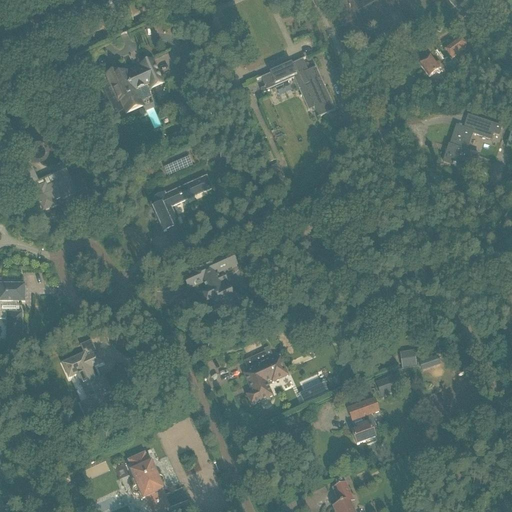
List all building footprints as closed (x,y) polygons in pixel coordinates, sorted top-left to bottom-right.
[(447,0),(458,13),(453,18),(457,24),(470,13),(459,0),(447,0)] [(467,48),(461,40),(459,38),(443,49),(451,60),(467,48)] [(200,60),(193,43),(184,47),(191,64),(200,60)] [(265,88),(260,90),(262,94),(289,83),(288,81),(294,79),(301,96),(300,96),(300,97),(301,97),(308,112),(309,111),(308,111),(314,108),(319,118),(317,118),(317,119),(335,111),(315,66),(314,66),(315,68),(308,71),(303,60),(305,59),(305,58),(261,78),(265,88)] [(435,65),(429,58),(420,65),(429,78),(442,68),(438,63),(435,65)] [(110,76),(107,78),(109,81),(113,90),(109,92),(115,104),(119,102),(123,111),(126,117),(144,108),(136,91),(149,85),(151,90),(163,85),(160,80),(152,61),(141,66),(143,70),(128,77),(126,72),(119,76),(117,71),(109,74),(110,76)] [(98,91),(88,95),(92,102),(101,98),(98,91)] [(468,116),(463,130),(457,128),(451,147),(450,147),(444,163),(452,166),(452,167),(455,168),(455,166),(458,167),(460,160),(475,165),(478,157),(465,152),(471,134),(491,141),(493,135),(499,136),(502,127),(468,116)] [(253,123),(247,126),(252,137),(258,134),(253,123)] [(53,135),(51,143),(60,144),(62,137),(53,135)] [(65,173),(53,178),(53,179),(52,176),(38,182),(29,163),(15,170),(24,189),(32,186),(43,211),(55,206),(53,202),(62,197),(63,200),(86,189),(77,168),(65,173)] [(165,194),(153,199),(159,212),(155,214),(164,233),(167,231),(174,246),(186,240),(172,208),(213,190),(207,176),(166,194),(165,194)] [(325,214),(288,230),(293,241),(309,234),(309,232),(323,226),(324,229),(331,226),(325,214)] [(234,300),(227,285),(224,286),(222,284),(223,283),(220,276),(219,277),(218,274),(237,265),(233,256),(192,275),(197,284),(202,281),(208,293),(205,295),(213,312),(224,306),(229,316),(241,311),(236,299),(234,300)] [(0,320),(7,320),(7,343),(22,343),(22,314),(16,314),(16,302),(25,302),(25,285),(0,284),(0,320)] [(80,346),(84,354),(62,364),(69,379),(79,374),(84,385),(82,387),(88,401),(80,404),(87,419),(110,409),(103,395),(110,392),(103,377),(96,380),(95,377),(96,376),(94,372),(92,371),(91,369),(103,364),(98,353),(97,353),(91,341),(80,346)] [(414,352),(400,354),(402,368),(416,366),(414,352)] [(249,373),(244,375),(252,393),(247,396),(251,406),(260,402),(261,405),(265,407),(269,405),(270,401),(269,398),(272,397),(266,384),(270,382),(272,384),(289,377),(280,358),(262,367),(260,363),(268,359),(265,353),(257,356),(252,358),(257,369),(249,373)] [(438,357),(419,363),(422,371),(440,365),(438,357)] [(404,390),(399,375),(376,383),(381,398),(404,390)] [(323,385),(300,395),(303,404),(328,393),(324,384),(323,384),(323,385)] [(376,443),(375,439),(372,431),(376,430),(370,415),(378,412),(374,401),(348,410),(352,422),(357,420),(359,427),(357,428),(358,431),(352,433),(357,446),(365,443),(367,447),(376,443)] [(144,454),(129,462),(137,479),(132,481),(135,487),(134,488),(133,489),(133,490),(133,491),(133,493),(134,494),(135,495),(136,495),(137,495),(139,495),(141,501),(146,499),(151,511),(163,511),(169,510),(163,495),(161,492),(163,491),(161,485),(162,484),(163,483),(163,482),(163,481),(163,479),(162,478),(161,477),(160,477),(158,477),(157,477),(155,471),(152,472),(149,464),(144,454)] [(354,511),(350,503),(354,502),(345,483),(332,489),(339,505),(332,508),(334,511),(354,511)]
